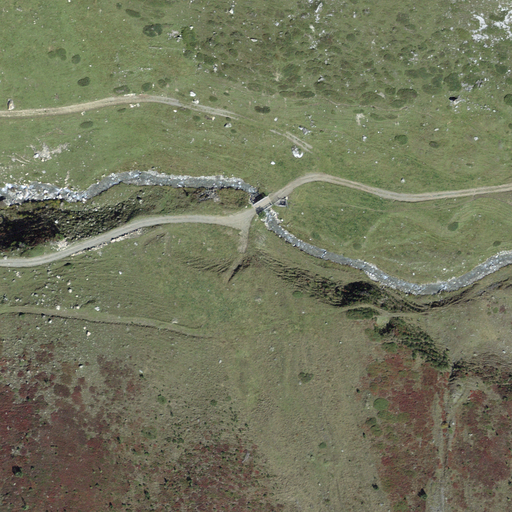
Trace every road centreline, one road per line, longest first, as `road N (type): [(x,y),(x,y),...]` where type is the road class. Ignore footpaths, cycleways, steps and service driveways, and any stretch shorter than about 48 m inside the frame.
road 1 (track): [(314,178),(322,153),(225,112),(164,100),(0,112)]
road 2 (track): [(0,311),(149,322),(200,334),(210,330),(221,286),(247,248),(251,214)]
road 3 (track): [(251,214),(314,178),(409,196),(511,186)]
road 4 (track): [(0,261),(52,256),(164,220),(251,214)]
